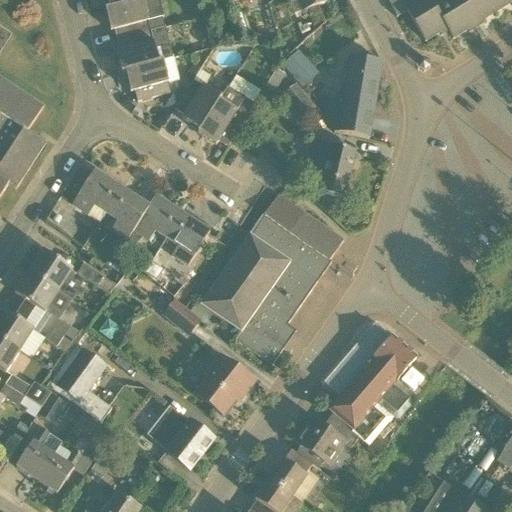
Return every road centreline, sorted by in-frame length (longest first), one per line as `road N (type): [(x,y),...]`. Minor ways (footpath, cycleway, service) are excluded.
road 1 (tertiary): [(205,511),(367,283)]
road 2 (unclassified): [(262,173),(241,200),(93,112)]
road 3 (tertiary): [(511,397),(367,283)]
road 4 (unclassified): [(0,258),(93,112)]
road 5 (unclassified): [(367,283),(418,118)]
road 6 (unclassified): [(367,0),(418,118)]
road 7 (unclassified): [(418,118),(511,43)]
